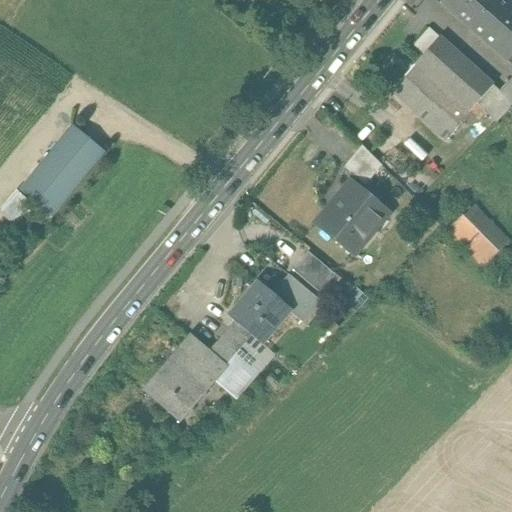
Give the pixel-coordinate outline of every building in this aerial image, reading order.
[(501,0),(448,0),(443,6),(473,32),(501,0)] [(511,7),(503,0),(501,0),(473,32),(506,61),(511,54),(511,7)] [(414,47),(424,55),(439,38),(430,30),(414,47)] [(493,87),(439,38),(424,55),(405,77),(446,113),(459,125),(461,122),(467,128),(483,110),(484,108),(478,102),(493,87)] [(446,113),(405,77),(396,87),(437,123),(446,113)] [(511,82),(501,94),(511,104),(511,82)] [(437,123),(396,87),(391,93),(445,141),(459,125),(446,113),(437,123)] [(511,107),(511,104),(501,94),(493,87),(478,102),(484,108),(483,110),(497,124),(511,107)] [(20,190),(51,215),(102,154),(72,129),(20,190)] [(382,167),(362,147),(344,168),(365,186),(382,167)] [(351,182),(315,225),(353,257),(389,214),(351,182)] [(498,254),(462,216),(446,232),(483,270),(498,254)] [(317,292),(333,272),(307,250),(290,269),(317,292)] [(498,254),(483,270),(489,276),(507,258),(501,251),(498,254)] [(287,285),(271,272),(262,282),(278,295),(287,285)] [(258,284),(229,317),(242,328),(234,336),(244,344),(251,336),(261,344),(289,311),(258,284)] [(234,336),(228,331),(220,341),(226,346),(235,354),(244,344),(234,336)] [(198,344),(152,398),(180,422),(226,367),(225,366),(216,358),(198,344)] [(226,346),(216,358),(225,366),(235,354),(226,346)]
